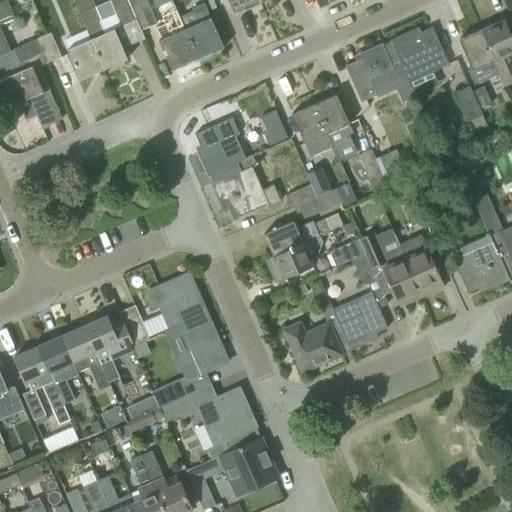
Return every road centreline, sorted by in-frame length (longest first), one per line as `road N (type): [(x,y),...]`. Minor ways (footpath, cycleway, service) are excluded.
road 1 (residential): [(161,121),(174,104),(410,0)]
road 2 (residential): [(283,411),(197,223)]
road 3 (residential): [(283,411),(463,330)]
road 4 (residential): [(43,291),(197,223)]
road 5 (residential): [(19,173),(145,119),(161,121)]
